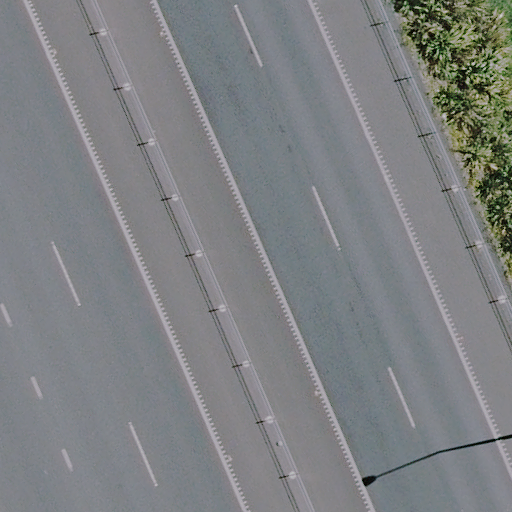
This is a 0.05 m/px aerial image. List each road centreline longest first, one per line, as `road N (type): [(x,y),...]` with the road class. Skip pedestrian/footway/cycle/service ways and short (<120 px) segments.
road 1 (motorway): [(191,0),(420,511)]
road 2 (motorway): [(139,511),(0,203)]
